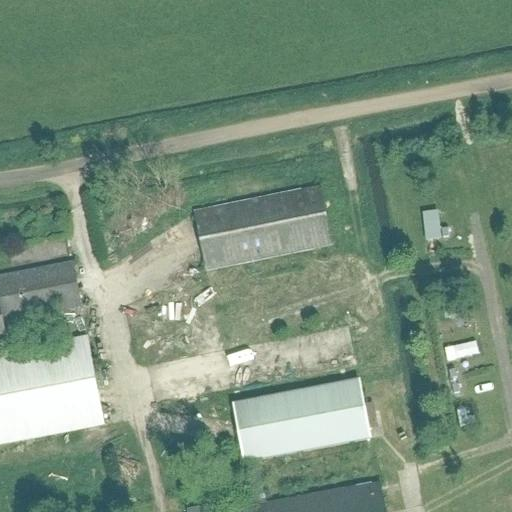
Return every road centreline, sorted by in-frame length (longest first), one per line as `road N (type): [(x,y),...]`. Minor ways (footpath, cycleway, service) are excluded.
road 1 (unclassified): [(0,181),(511,85)]
road 2 (unknown): [(58,170),(98,326)]
